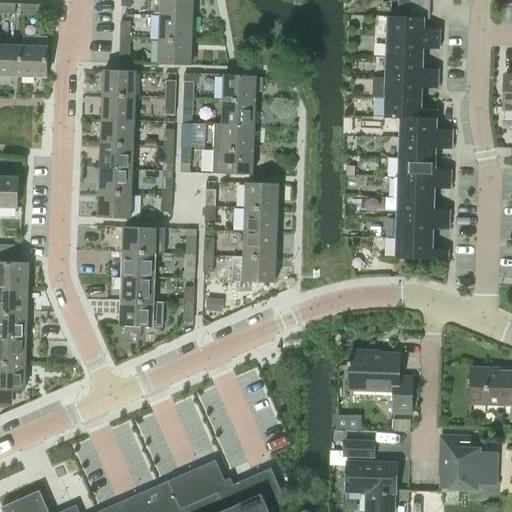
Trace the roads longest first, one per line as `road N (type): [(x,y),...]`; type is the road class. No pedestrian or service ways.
road 1 (residential): [(108,395),(60,273),(71,0)]
road 2 (residential): [(108,395),(327,303),(383,295),(433,306)]
road 3 (residential): [(480,321),(480,32)]
road 4 (residential): [(419,477),(433,306)]
